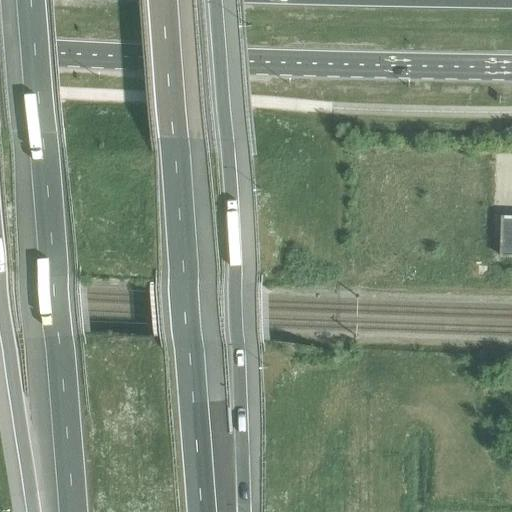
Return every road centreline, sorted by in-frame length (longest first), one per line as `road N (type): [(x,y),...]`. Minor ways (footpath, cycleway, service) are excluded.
road 1 (motorway): [(32,0),(73,511)]
road 2 (motorway): [(201,511),(163,0)]
road 3 (motorway): [(243,511),(216,0)]
road 4 (trunk): [(0,42),(511,60)]
road 5 (motorway): [(0,257),(32,511)]
road 6 (trunk): [(511,3),(358,0)]
